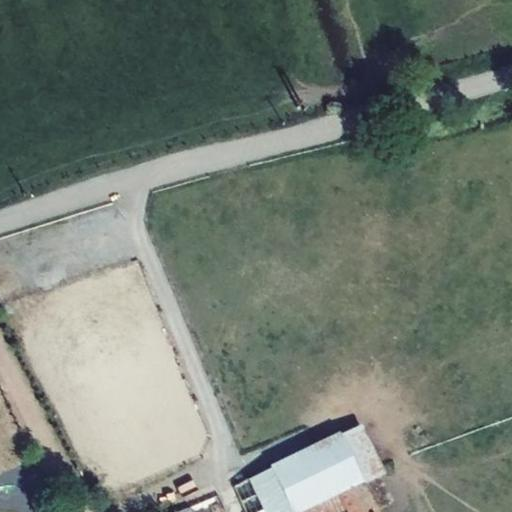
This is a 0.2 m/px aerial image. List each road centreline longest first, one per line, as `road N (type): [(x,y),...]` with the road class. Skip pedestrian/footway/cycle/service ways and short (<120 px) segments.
road 1 (unclassified): [(511,76),(0,222)]
road 2 (track): [(236,511),(220,477),(221,436),(124,190)]
road 3 (track): [(0,345),(85,511)]
